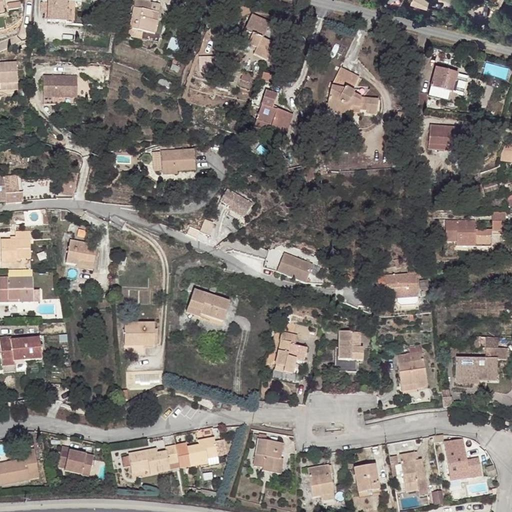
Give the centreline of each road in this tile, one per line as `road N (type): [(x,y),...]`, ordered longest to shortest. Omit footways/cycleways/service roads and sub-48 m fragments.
road 1 (residential): [(0,427),(29,421),(99,435),(195,417),(301,415)]
road 2 (residential): [(368,437),(458,426),(486,433),(502,446),(509,470),(506,511)]
road 3 (unclassified): [(330,7),(511,51)]
